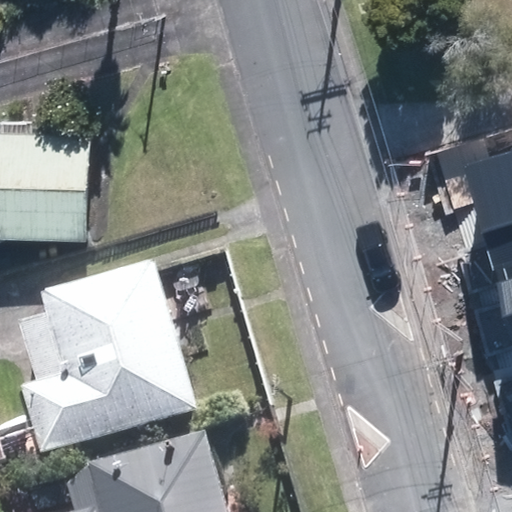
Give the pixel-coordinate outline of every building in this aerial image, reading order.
[(0,241),(86,244),(90,143),(0,139),(0,241)] [(511,150),(464,164),(482,227),(511,218),(511,150)] [(511,218),(482,227),(499,284),(511,279),(511,218)] [(22,399),(44,468),(198,419),(152,274),(46,307),(52,325),(21,335),(40,394),(22,399)] [(511,279),(499,284),(511,327),(511,279)] [(57,511),(224,511),(204,445),(88,479),(57,511)]
